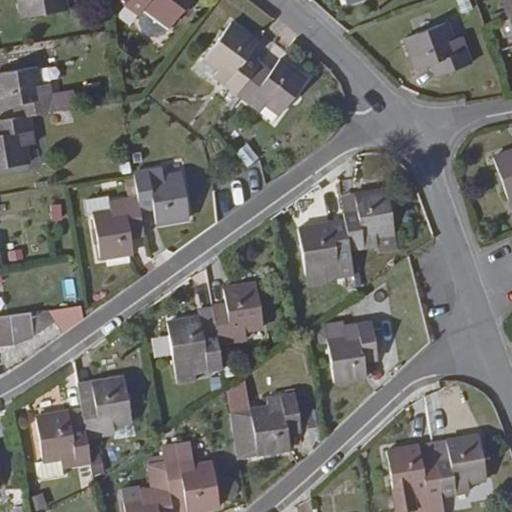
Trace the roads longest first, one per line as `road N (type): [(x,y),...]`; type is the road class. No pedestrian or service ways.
road 1 (residential): [(0,389),(314,164),(361,138),(409,129)]
road 2 (residential): [(485,338),(413,377),(263,511)]
road 3 (residential): [(485,338),(443,198),(409,129)]
road 4 (residential): [(409,129),(270,0)]
